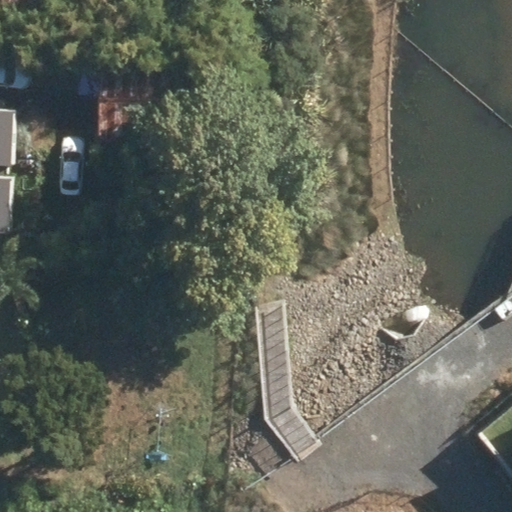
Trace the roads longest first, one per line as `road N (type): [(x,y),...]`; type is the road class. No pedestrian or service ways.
road 1 (track): [(484,511),(425,439),(426,406),(511,337)]
road 2 (track): [(425,439),(335,453),(287,497)]
